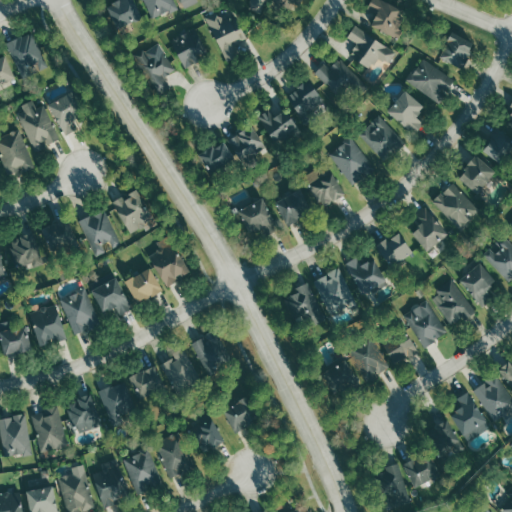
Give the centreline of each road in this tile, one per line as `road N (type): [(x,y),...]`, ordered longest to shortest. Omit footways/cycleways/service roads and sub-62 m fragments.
road 1 (residential): [(0,386),(114,349),(388,201),(455,134),(511,41)]
road 2 (tertiary): [(58,0),(237,283),(345,511)]
road 3 (residential): [(511,29),(441,0),(0,12)]
road 4 (residential): [(336,0),(286,59),(209,104)]
road 5 (residential): [(389,424),(419,386),(511,321)]
